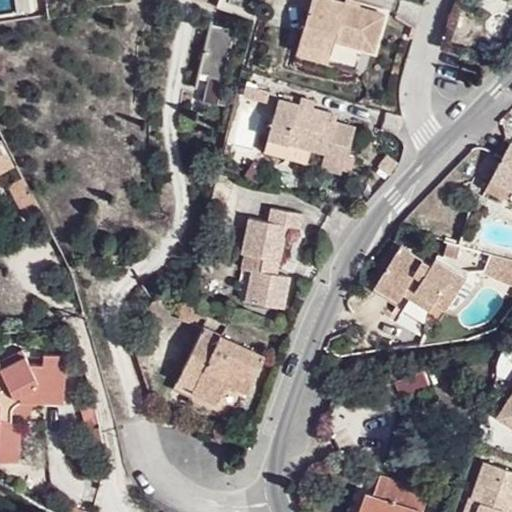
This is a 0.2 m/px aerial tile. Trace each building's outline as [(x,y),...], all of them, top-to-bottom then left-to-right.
[(337,0),(309,0),(296,40),(328,50),(333,39),(371,50),(383,14),(337,0)] [(222,101),(229,27),(206,25),(202,71),(207,71),(204,99),(222,101)] [(325,61),(328,50),(296,40),(291,51),(325,61)] [(334,114),(277,99),(265,136),(320,152),(318,168),(338,174),(342,156),(344,156),(351,127),(332,121),(334,114)] [(511,142),(494,178),(509,186),(511,187),(511,142)] [(1,144),(0,144),(0,171),(11,167),(1,144)] [(494,178),(487,190),(503,197),(509,186),(494,178)] [(242,219),(239,254),(259,255),(258,270),(247,269),(243,305),(287,308),(290,272),(277,271),(269,270),(271,256),(279,257),(282,221),(294,223),(295,208),(265,207),(263,221),(242,219)] [(405,245),(380,278),(404,297),(406,294),(411,288),(435,305),(444,291),(455,299),(468,280),(439,260),(434,266),(405,245)] [(482,275),(511,283),(511,259),(489,253),(482,275)] [(237,266),(247,269),(258,270),(259,255),(239,254),(237,266)] [(277,271),(279,257),(271,256),(269,270),(277,271)] [(380,278),(372,289),(397,307),(404,297),(380,278)] [(430,311),(435,305),(411,288),(406,294),(430,311)] [(446,312),(455,299),(444,291),(435,305),(446,312)] [(188,300),(178,298),(173,317),(192,322),(196,303),(188,300)] [(199,324),(170,379),(188,387),(216,402),(224,386),(227,380),(238,386),(244,371),(256,377),(264,357),(199,324)] [(16,346),(0,355),(0,364),(20,352),(16,346)] [(27,364),(20,352),(0,364),(0,459),(19,461),(20,421),(10,420),(10,407),(12,402),(15,400),(20,399),(25,400),(30,400),(38,402),(63,405),(66,355),(42,354),(42,364),(27,364)] [(325,354),(318,367),(327,371),(334,358),(325,354)] [(449,365),(422,377),(429,392),(456,380),(449,365)] [(248,392),(256,377),(244,371),(238,386),(248,392)] [(185,394),(188,387),(170,379),(168,386),(185,394)] [(234,392),(238,386),(227,380),(224,386),(234,392)] [(511,398),(501,416),(511,422),(511,398)] [(20,421),(38,402),(30,400),(25,400),(20,399),(15,400),(12,402),(10,407),(10,420),(20,421)] [(511,511),(511,465),(484,456),(473,492),(468,491),(460,511),(511,511)] [(365,489),(357,511),(420,511),(428,490),(379,474),(373,493),(365,489)]
